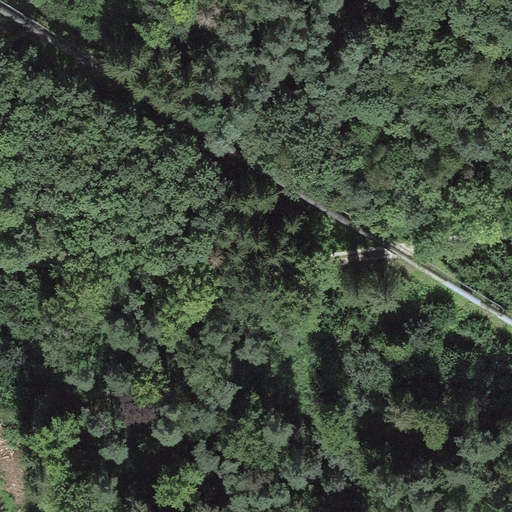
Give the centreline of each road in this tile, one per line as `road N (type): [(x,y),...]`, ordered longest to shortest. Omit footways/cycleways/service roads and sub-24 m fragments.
road 1 (track): [(511,341),(0,36)]
road 2 (track): [(511,230),(260,266),(0,258)]
